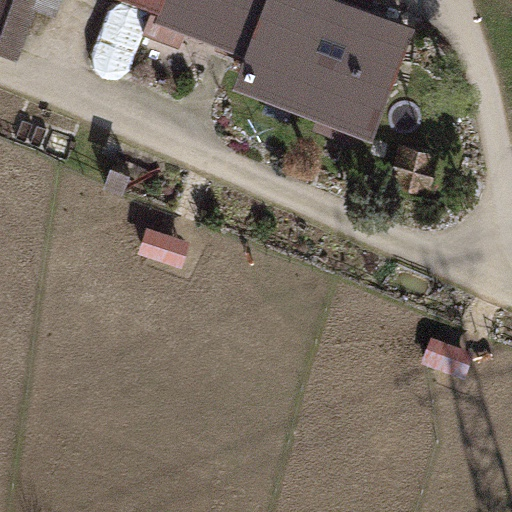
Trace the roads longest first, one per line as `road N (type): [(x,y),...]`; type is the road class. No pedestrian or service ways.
road 1 (track): [(0,70),(511,290)]
road 2 (track): [(462,0),(498,141),(507,288)]
